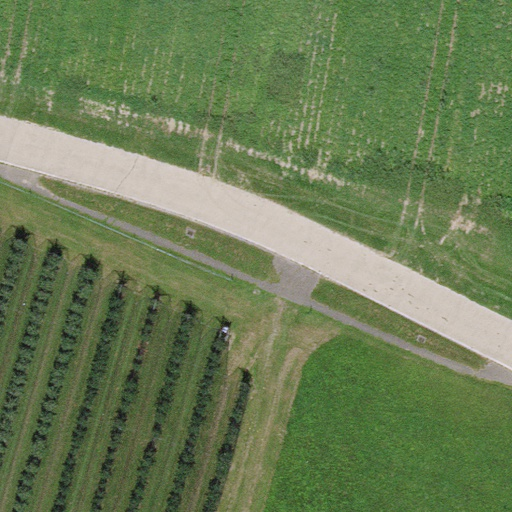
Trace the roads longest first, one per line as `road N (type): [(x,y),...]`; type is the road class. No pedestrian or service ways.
road 1 (unclassified): [(0,139),(198,196),(320,245),(511,343)]
road 2 (track): [(250,511),(320,245)]
